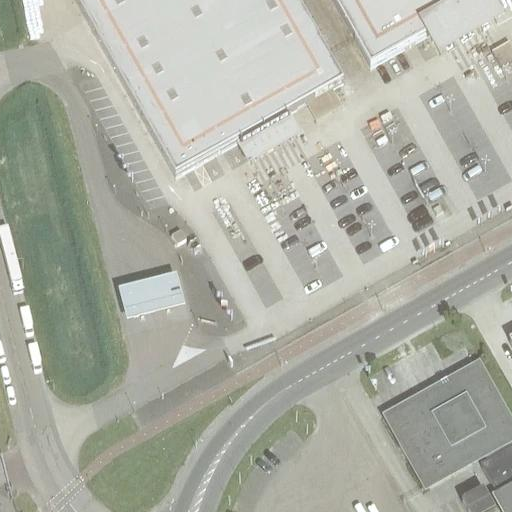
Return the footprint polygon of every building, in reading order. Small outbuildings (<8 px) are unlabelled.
[(343,86),(294,0),(72,0),(174,181),(238,145),(249,163),(295,137),(285,119),(343,86)] [(328,0),(369,71),(436,34),(443,46),(485,23),(478,10),(495,0),(328,0)] [(179,233),(170,239),(176,248),(185,243),(179,233)] [(145,281),(116,288),(123,318),(153,311),(182,305),(174,274),(145,281)] [(389,419),(387,420),(399,442),(398,443),(399,447),(400,451),(402,454),(404,457),(406,460),(409,463),(411,462),(428,492),(429,491),(429,490),(483,459),(486,464),(480,468),(496,497),(511,487),(511,432),(477,369),(475,370),(477,374),(429,401),(427,399),(389,421),(389,419)] [(511,511),(511,487),(496,497),(491,499),(498,511),(511,511)] [(462,504),(465,511),(493,511),(482,493),(462,504)]
